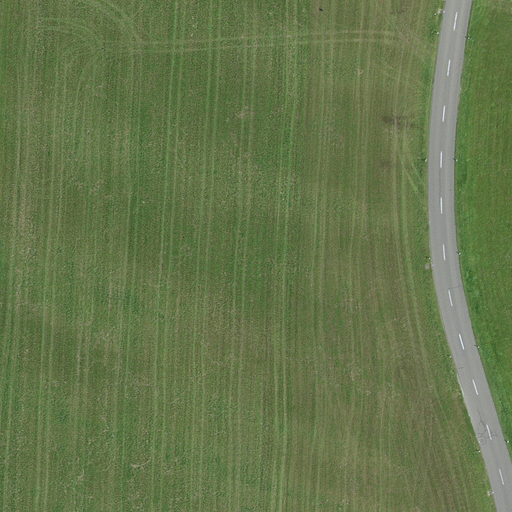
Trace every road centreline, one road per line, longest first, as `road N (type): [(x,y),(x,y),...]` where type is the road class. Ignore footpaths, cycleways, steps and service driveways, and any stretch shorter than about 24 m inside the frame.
road 1 (tertiary): [(458,0),(441,124),(443,269),(509,511)]
road 2 (track): [(481,410),(426,406),(146,309),(45,268),(0,239)]
